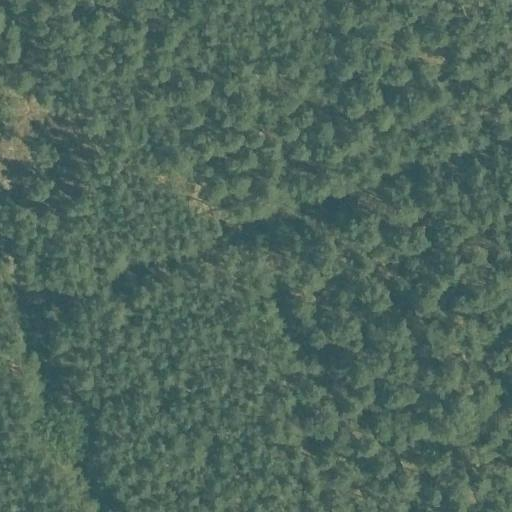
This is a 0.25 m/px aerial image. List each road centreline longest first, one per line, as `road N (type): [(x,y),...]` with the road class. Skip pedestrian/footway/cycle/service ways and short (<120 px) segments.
road 1 (track): [(511,108),(21,287)]
road 2 (track): [(0,235),(115,511)]
